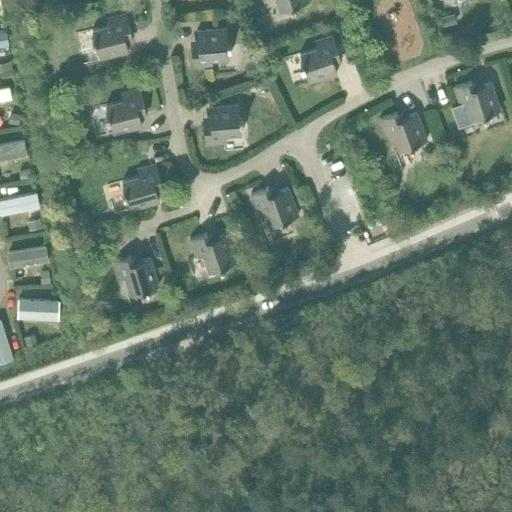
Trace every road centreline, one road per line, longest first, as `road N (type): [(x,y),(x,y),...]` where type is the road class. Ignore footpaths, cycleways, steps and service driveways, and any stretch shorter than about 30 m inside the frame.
road 1 (unclassified): [(0,395),(354,270)]
road 2 (residential): [(144,0),(176,148),(204,175),(249,161)]
road 3 (residential): [(298,135),(457,56),(511,44)]
road 4 (unclassified): [(354,270),(511,207)]
road 5 (residential): [(354,270),(298,135)]
